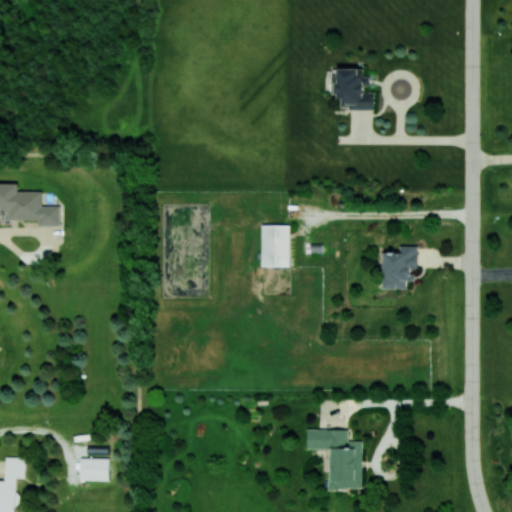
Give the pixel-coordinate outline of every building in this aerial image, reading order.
[(374,109),(374,91),(367,91),(368,76),(364,76),(364,68),(337,68),(337,95),(342,96),(341,108),(374,109)] [(60,205),(41,205),(41,190),(18,190),(18,183),(0,182),(0,215),(6,215),(6,219),(39,219),(39,225),(60,225),(60,205)] [(290,266),(290,224),(263,224),(262,265),(290,266)] [(384,287),(407,288),(408,279),(414,280),(414,268),(418,268),(418,245),(402,245),(402,252),(385,251),(384,287)] [(363,441),(348,440),(348,429),(308,428),(308,448),(331,448),(330,488),(362,489),(363,441)] [(0,511),(16,511),(17,477),(25,477),(26,456),(6,456),(6,479),(0,479),(0,511)] [(109,479),(109,457),(81,457),(81,479),(109,479)]
